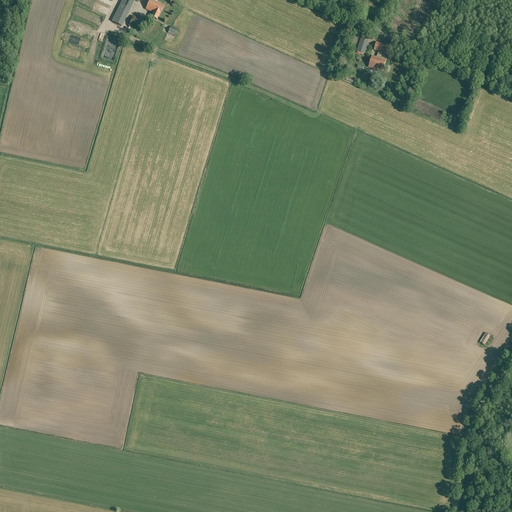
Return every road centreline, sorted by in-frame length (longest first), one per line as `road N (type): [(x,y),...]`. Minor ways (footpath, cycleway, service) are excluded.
road 1 (unclassified): [(511,92),(310,0)]
road 2 (unclassified): [(455,511),(470,427),(511,357)]
